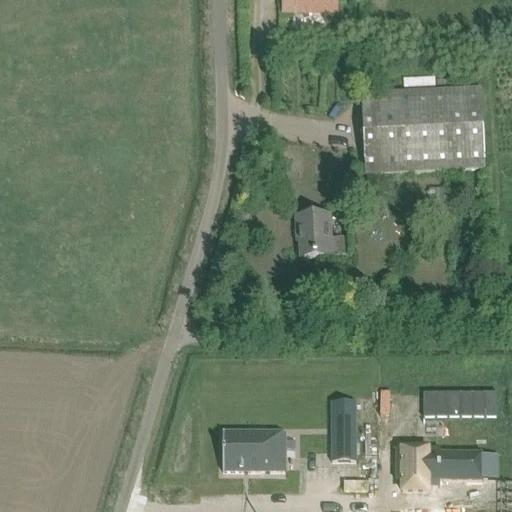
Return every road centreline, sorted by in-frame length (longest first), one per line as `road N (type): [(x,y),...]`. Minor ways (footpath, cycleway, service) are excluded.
road 1 (unclassified): [(177,343),(233,161),(228,0)]
road 2 (unclassified): [(177,343),(511,336)]
road 3 (residential): [(122,509),(341,511)]
road 4 (unclassified): [(122,509),(177,343)]
